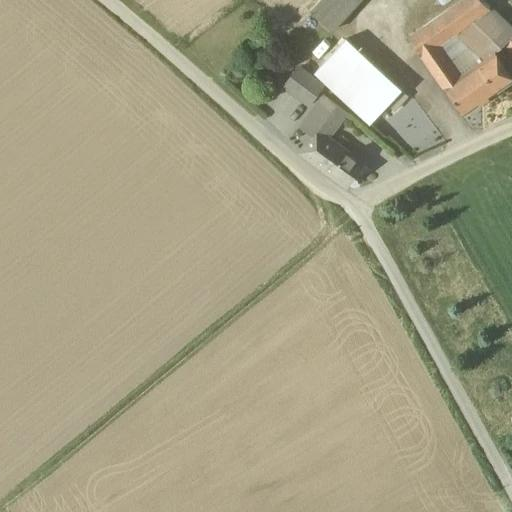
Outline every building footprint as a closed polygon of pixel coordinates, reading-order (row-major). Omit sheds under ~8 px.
[(334,32),(346,20),(323,0),(321,0),(311,11),(313,13),(332,31),(333,31),(334,32)] [(511,74),(496,52),(503,47),(511,54),(511,27),(481,0),(461,0),(410,35),(454,98),(465,114),(511,81),(511,74)] [(346,39),(315,73),(371,124),(402,90),(346,39)] [(323,84),(299,66),(286,84),(310,102),(323,84)] [(300,128),(312,136),(301,150),(346,184),(362,162),(331,139),(350,113),(325,94),(300,128)]
